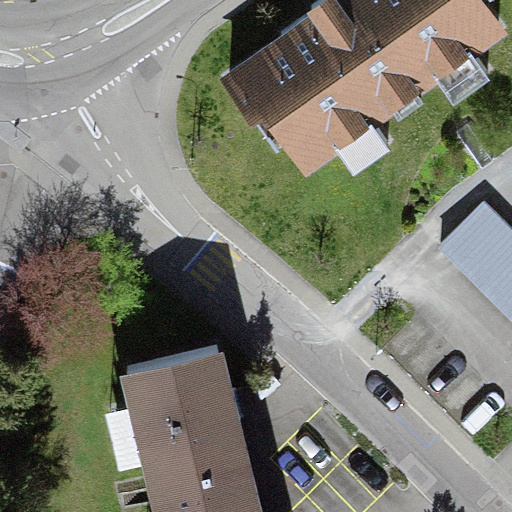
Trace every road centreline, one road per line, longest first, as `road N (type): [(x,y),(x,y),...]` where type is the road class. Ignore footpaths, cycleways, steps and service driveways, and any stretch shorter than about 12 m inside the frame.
road 1 (residential): [(73,128),(479,511)]
road 2 (residential): [(0,233),(73,128)]
